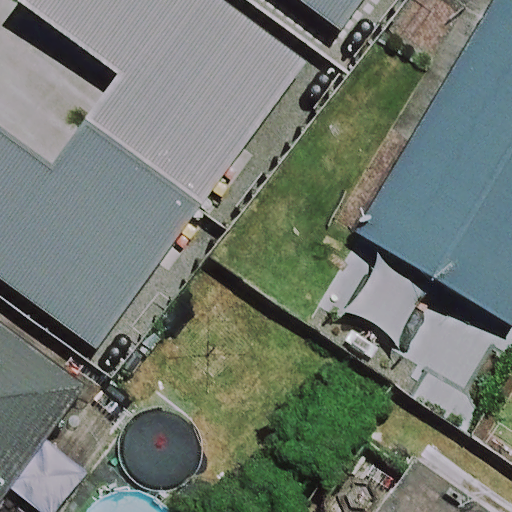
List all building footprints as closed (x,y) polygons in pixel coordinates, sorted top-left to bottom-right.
[(184,0),(208,17),(220,0),(271,0),(338,50),(374,0),(184,0)] [(511,0),(490,0),(355,239),(511,327),(511,0)] [(108,285),(66,345),(122,384),(164,325),(108,285)] [(0,503),(87,382),(0,320),(0,503)] [(511,511),(511,496),(500,488),(484,511),(468,511),(414,475),(389,511),(511,511)]
